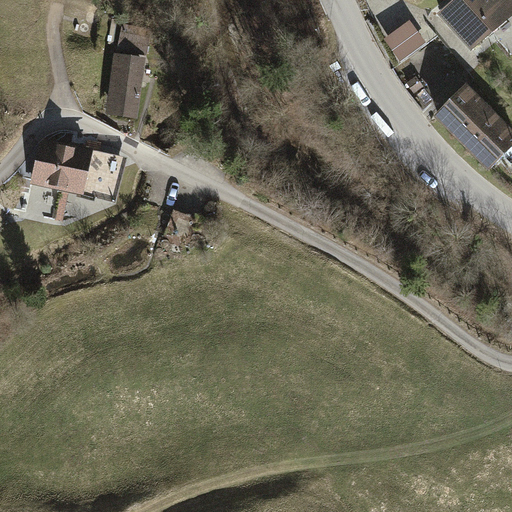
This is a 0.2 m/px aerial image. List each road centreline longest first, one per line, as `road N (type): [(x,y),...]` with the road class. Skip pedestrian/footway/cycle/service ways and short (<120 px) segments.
road 1 (unclassified): [(0,170),(40,127),(68,120),(362,266),(484,356),(511,365)]
road 2 (track): [(511,416),(479,436),(244,476),(151,511)]
road 3 (tertiary): [(338,0),(404,118),(511,215)]
road 4 (track): [(68,120),(54,0)]
